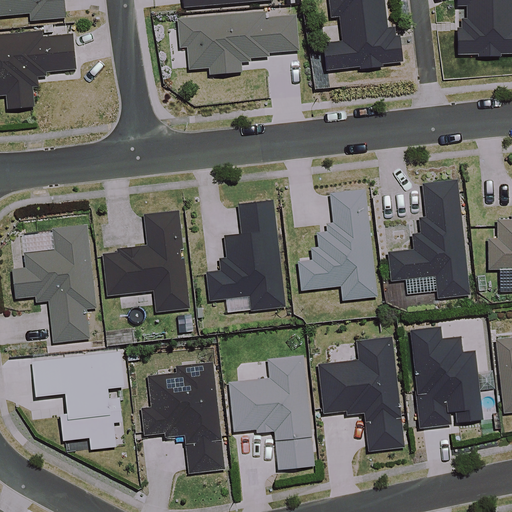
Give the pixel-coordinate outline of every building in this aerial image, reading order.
[(0,0),(0,18),(28,16),(29,22),(64,19),(62,0),(0,0)] [(325,44),(328,69),(361,66),(361,68),(384,65),(383,63),(405,61),(402,37),(396,37),(395,27),(388,28),(385,0),(331,0),(333,16),(342,15),(344,42),(325,44)] [(511,0),(459,0),(459,3),(467,4),(466,15),(466,25),(458,25),(458,53),(511,53),(511,0)] [(295,18),(265,20),(265,15),(178,21),(181,72),(207,70),(208,77),(241,74),(240,59),(298,55),(295,18)] [(42,34),(0,37),(0,97),(5,97),(6,111),(33,109),(31,84),(75,81),(71,36),(42,38),(42,34)] [(456,178),(421,181),(425,217),(419,217),(420,233),(408,234),(410,253),(386,255),(389,289),(432,285),(433,300),(468,297),(456,178)] [(334,224),(327,225),(327,232),(317,234),(319,247),(310,248),(311,261),(295,263),(299,292),(336,288),(338,303),(376,299),(365,192),(331,195),(334,224)] [(242,237),(227,239),(229,256),(218,258),(220,274),(205,276),(208,303),(225,301),(226,312),(249,309),(250,315),(284,311),(272,203),(239,207),(242,237)] [(187,311),(179,213),(144,216),(147,249),(103,253),(107,304),(153,300),(154,314),(187,311)] [(511,220),(497,221),(497,241),(487,241),(488,275),(511,274),(511,220)] [(12,273),(15,300),(34,298),(34,305),(48,304),(52,346),(89,343),(86,310),(95,309),(87,227),(54,230),(56,253),(25,256),(27,271),(12,273)] [(441,327),(412,330),(422,425),(451,422),(450,411),(458,411),(459,421),(484,419),(477,351),(463,353),(461,338),(442,340),(441,327)] [(511,337),(497,339),(505,413),(511,411),(511,337)] [(403,450),(393,339),(357,342),(359,364),(318,367),(323,417),(363,414),(367,453),(403,450)] [(123,389),(120,355),(33,363),(36,399),(64,396),(66,415),(61,415),(63,442),(88,440),(89,451),(114,449),(109,390),(123,389)] [(313,468),(301,358),(269,362),(271,381),(229,385),(234,433),(255,431),(255,434),(273,433),(277,471),(313,468)] [(178,375),(148,378),(151,407),(139,408),(143,447),(184,443),(188,478),(223,475),(212,364),(177,367),(178,375)]
